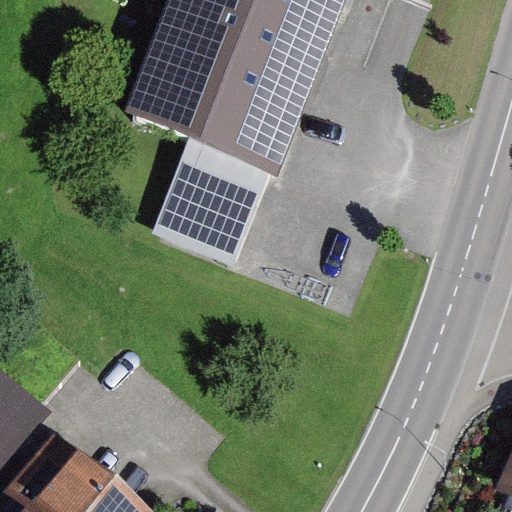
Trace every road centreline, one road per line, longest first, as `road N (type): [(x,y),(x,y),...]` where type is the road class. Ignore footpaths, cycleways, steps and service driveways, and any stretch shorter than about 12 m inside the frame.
road 1 (tertiary): [(361,511),(421,393),(457,294)]
road 2 (tertiary): [(457,294),(511,111)]
